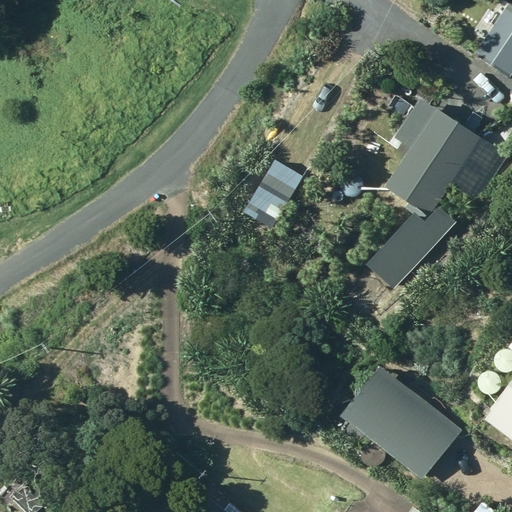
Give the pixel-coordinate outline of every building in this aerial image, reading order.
[(509,79),(511,74),(511,7),(509,5),(474,56),(509,79)] [(411,149),(386,188),(420,210),(366,269),(393,294),(455,226),(435,208),(450,184),(476,202),(507,156),(420,100),(395,139),(411,149)] [(273,229),(302,179),(273,162),(243,212),(273,229)] [(495,367),(492,372),(490,372),(488,372),(486,373),(484,374),(483,375),(481,376),(480,378),(479,380),(479,382),(478,384),(478,386),(478,388),(479,390),(480,392),(481,393),(482,395),(484,396),(486,397),(487,398),(489,398),(491,399),(493,399),(496,398),(497,397),(499,396),(501,395),(502,394),(503,392),(504,390),(505,388),(505,386),(505,384),(505,382),(504,380),(504,378),(505,379),(507,379),(509,379),(511,379),(511,378),(511,352),(509,352),(507,352),(505,352),(503,353),(502,354),(500,355),(498,356),(497,358),(496,359),(495,361),(495,363),(495,365),(495,367)] [(341,420),(421,481),(459,431),(379,370),(341,420)] [(511,440),(511,384),(485,420),(511,440)] [(226,511),(208,499),(198,511),(226,511)]
